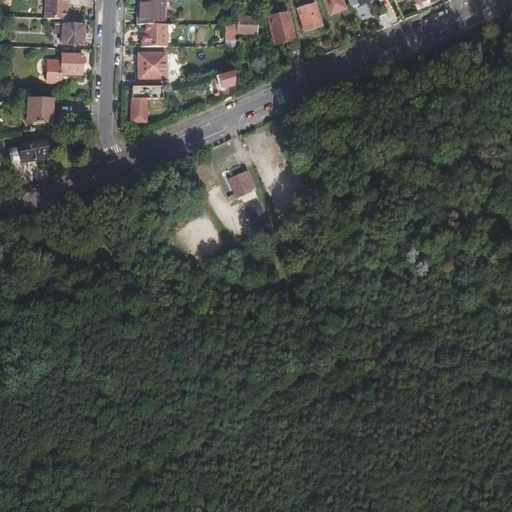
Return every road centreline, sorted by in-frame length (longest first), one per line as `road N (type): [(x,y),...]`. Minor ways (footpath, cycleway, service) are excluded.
road 1 (track): [(4,511),(115,505),(146,471),(336,360),(511,378)]
road 2 (secondary): [(119,167),(499,0)]
road 3 (track): [(511,232),(433,240),(363,296),(334,307),(299,298)]
road 4 (track): [(223,119),(299,298)]
road 5 (residential): [(111,0),(106,129),(119,167)]
road 6 (secondary): [(0,206),(42,199),(119,167)]
